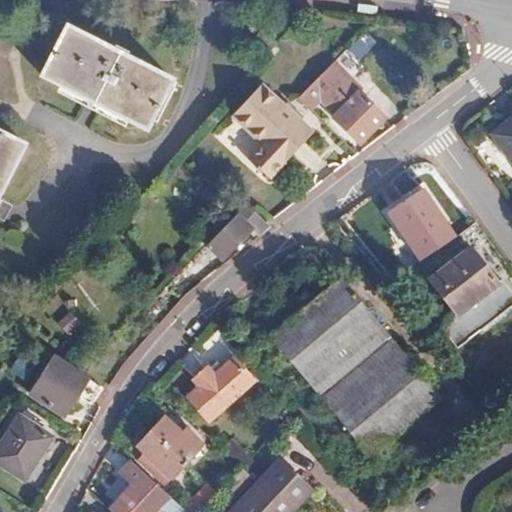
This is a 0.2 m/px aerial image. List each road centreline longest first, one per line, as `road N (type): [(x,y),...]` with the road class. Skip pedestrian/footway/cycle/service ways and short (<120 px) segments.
road 1 (residential): [(432,122),(212,286),(102,416),(51,511)]
road 2 (residential): [(432,122),(511,237)]
